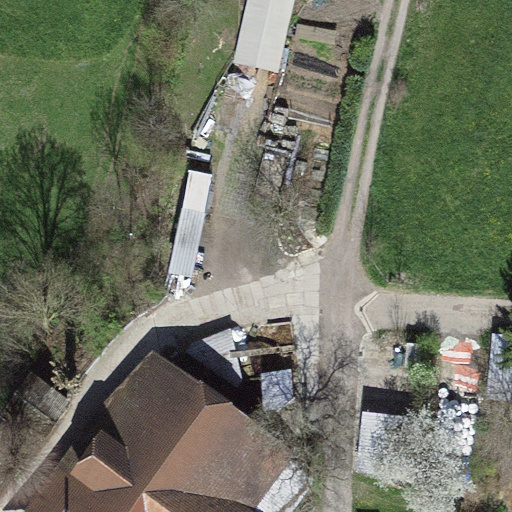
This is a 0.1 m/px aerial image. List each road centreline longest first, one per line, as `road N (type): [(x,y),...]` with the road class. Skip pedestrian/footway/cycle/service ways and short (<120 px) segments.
road 1 (track): [(26,511),(128,368),(191,338),(347,298)]
road 2 (unclassified): [(399,0),(347,234),(347,298)]
road 3 (track): [(347,298),(417,319),(511,324)]
